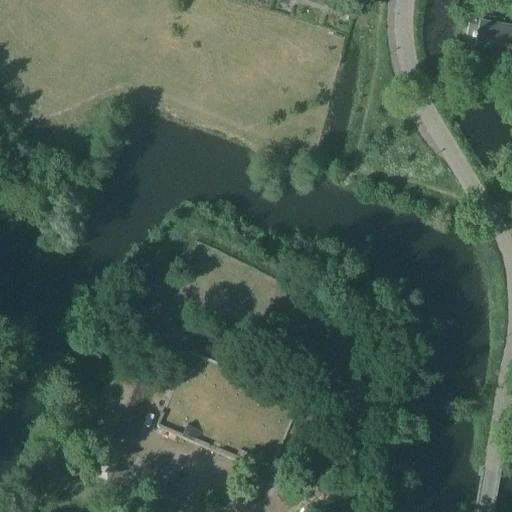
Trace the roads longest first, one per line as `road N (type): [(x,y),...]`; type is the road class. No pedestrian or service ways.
road 1 (residential): [(511,290),(491,220),(422,108),(405,60),(401,0)]
road 2 (residential): [(483,511),(511,341)]
